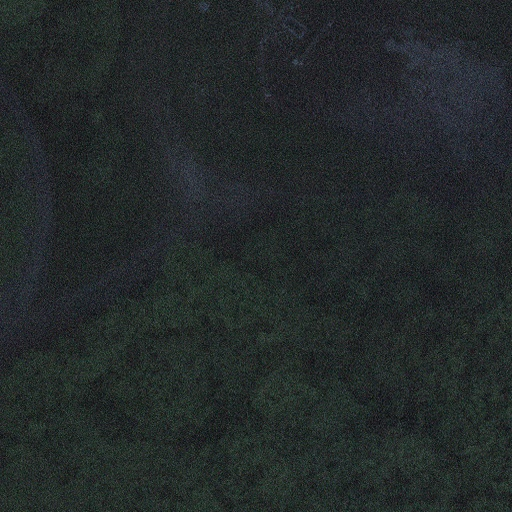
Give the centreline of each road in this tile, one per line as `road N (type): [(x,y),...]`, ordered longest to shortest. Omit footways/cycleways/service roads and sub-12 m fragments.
road 1 (track): [(0,339),(203,208),(172,162),(157,75),(167,22)]
road 2 (track): [(0,91),(34,190),(33,263),(0,314)]
road 3 (track): [(203,208),(431,194)]
